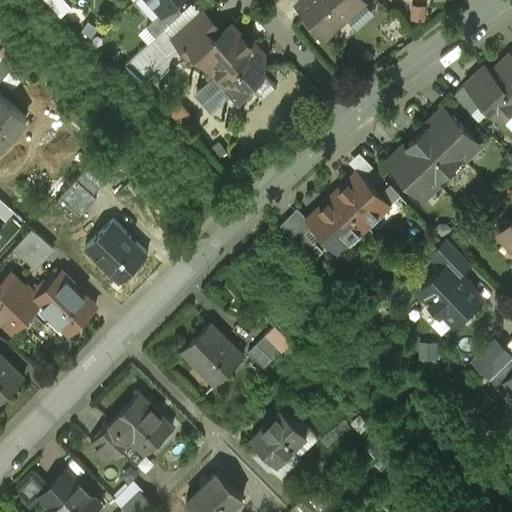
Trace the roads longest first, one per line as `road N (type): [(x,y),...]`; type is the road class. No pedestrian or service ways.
road 1 (residential): [(355,116),(0,462)]
road 2 (residential): [(507,0),(355,116)]
road 3 (residential): [(355,116),(251,0)]
